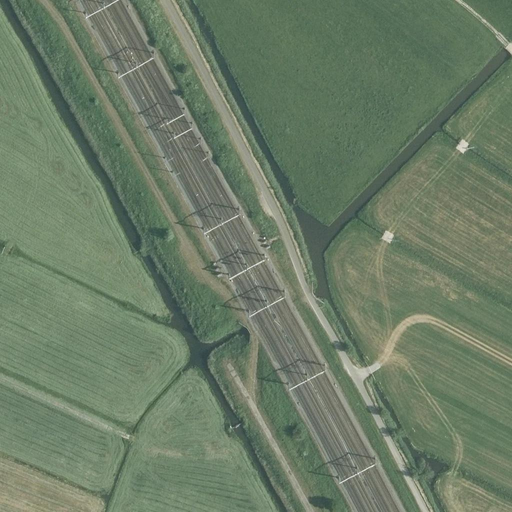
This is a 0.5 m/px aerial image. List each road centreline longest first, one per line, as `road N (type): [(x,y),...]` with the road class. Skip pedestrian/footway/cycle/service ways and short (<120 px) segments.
road 1 (track): [(511,97),(391,235),(374,288),(399,359),(453,452),(449,477),(511,508)]
road 2 (track): [(252,406),(254,333),(199,266),(43,0)]
road 3 (track): [(511,354),(451,329),(356,378)]
road 4 (track): [(229,365),(310,511)]
